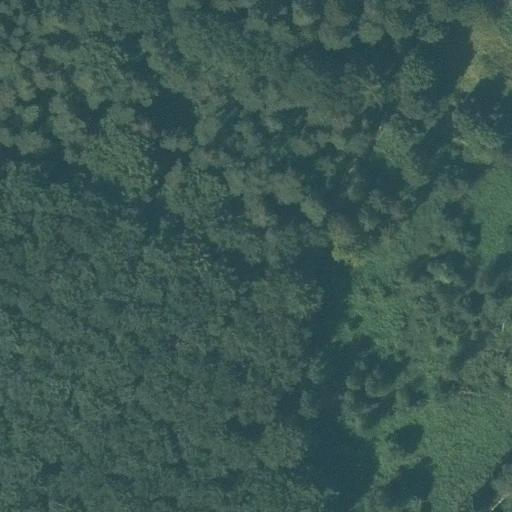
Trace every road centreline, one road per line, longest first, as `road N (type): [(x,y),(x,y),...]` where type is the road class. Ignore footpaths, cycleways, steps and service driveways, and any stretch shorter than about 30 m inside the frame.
road 1 (track): [(219,511),(424,0)]
road 2 (track): [(0,105),(331,225)]
road 3 (track): [(222,0),(511,119)]
